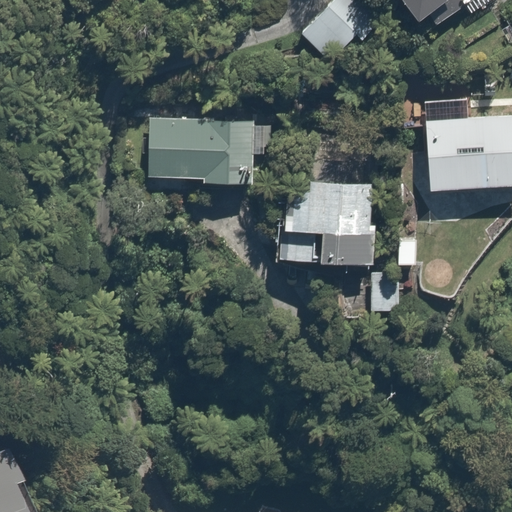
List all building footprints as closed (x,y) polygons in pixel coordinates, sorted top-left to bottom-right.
[(350,0),(319,0),(294,29),(333,64),(372,19),(350,0)] [(391,0),(403,16),(415,6),(428,24),(460,0),(391,0)] [(467,90),(419,92),(422,182),(511,178),(511,135),(511,118),(468,120),(467,90)] [(246,119),(143,112),(139,172),(192,176),(192,180),(242,183),(246,119)] [(309,146),(308,171),(274,169),(269,254),(361,259),(366,175),(342,173),(343,148),(309,146)] [(389,309),(391,271),(363,270),(361,308),(389,309)]
